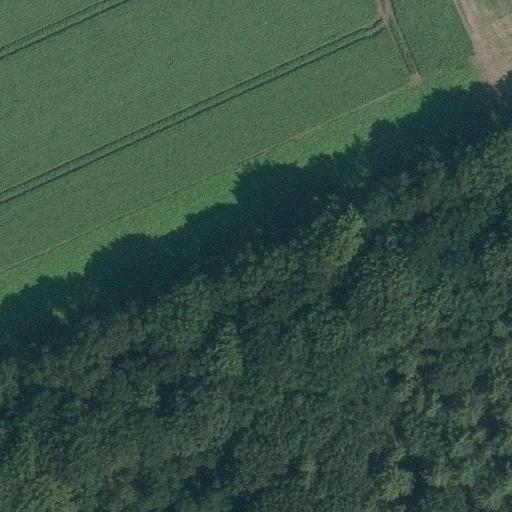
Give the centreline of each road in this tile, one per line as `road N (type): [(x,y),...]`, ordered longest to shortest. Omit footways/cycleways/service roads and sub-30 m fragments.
road 1 (track): [(511,174),(195,316)]
road 2 (track): [(195,316),(0,405)]
